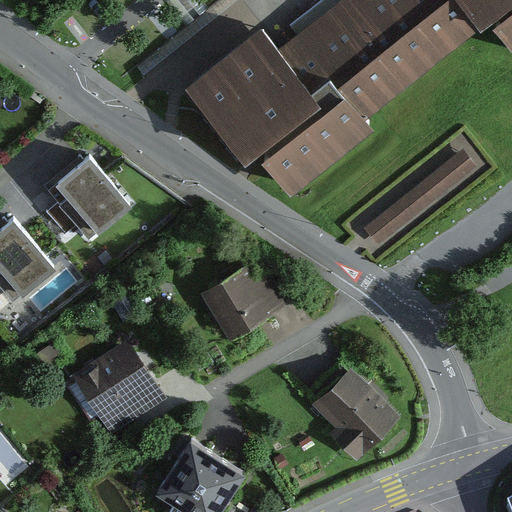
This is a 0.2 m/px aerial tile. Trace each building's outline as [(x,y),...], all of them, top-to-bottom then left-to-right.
[(511,0),(336,0),(338,2),(298,33),(329,72),(313,85),(263,23),(186,84),(244,157),(253,149),(288,193),(374,125),(365,114),(492,14),(511,38),(511,0)] [(406,223),(477,165),(464,149),(393,205),(366,227),(379,245),(406,223)] [(96,154),(60,178),(95,229),(131,205),(96,154)] [(22,216),(0,231),(0,258),(21,288),(56,264),(22,216)] [(245,263),(201,290),(230,338),(289,303),(270,270),(254,279),(245,263)] [(110,431),(167,397),(131,338),(75,372),(110,431)] [(337,424),(330,432),(357,458),(364,451),(367,454),(404,417),(352,365),(315,402),(337,424)] [(182,511),(219,511),(243,471),(187,439),(154,495),(182,511)]
